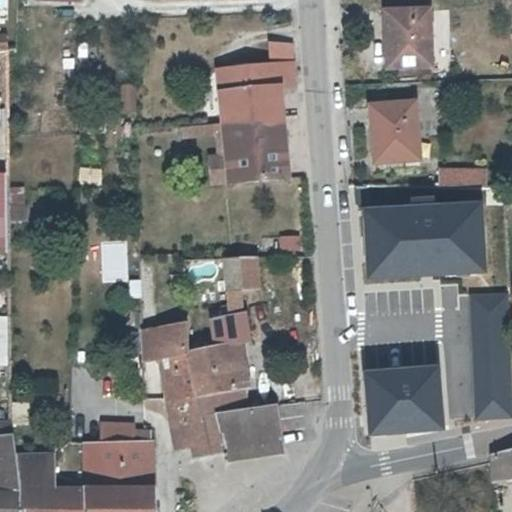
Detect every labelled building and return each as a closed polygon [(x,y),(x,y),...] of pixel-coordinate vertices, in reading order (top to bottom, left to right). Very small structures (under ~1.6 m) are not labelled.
[(41,0),(41,8),(85,9),(84,0),(41,0)] [(448,7),(407,8),(409,61),(450,60),(448,7)] [(0,41),(0,54),(10,54),(10,41),(0,41)] [(268,68),(293,66),(291,47),(268,44),(268,68)] [(225,128),(282,122),(280,91),(294,90),(293,66),(268,68),(248,70),(247,64),(232,66),(232,71),(219,72),(225,128)] [(114,115),(134,114),(133,85),(113,86),(114,115)] [(414,103),(374,105),(377,161),(416,159),(414,103)] [(282,122),(225,128),(230,186),(287,181),(282,122)] [(178,128),(180,148),(216,146),(215,126),(178,128)] [(212,187),(230,186),(225,128),(216,136),(218,159),(210,160),(212,187)] [(484,168),(443,169),(444,185),(485,184),(484,168)] [(481,205),(366,210),(369,274),(484,269),(481,205)] [(263,291),(262,261),(226,262),(229,319),(226,320),(215,322),(217,350),(189,355),(190,360),(191,363),(191,365),(192,369),(199,398),(204,419),(207,419),(248,413),(244,347),(250,346),(249,317),(247,317),(245,292),(263,291)] [(468,290),(427,293),(431,349),(472,346),(468,290)] [(504,296),(474,297),(479,415),(509,413),(504,296)] [(0,366),(8,366),(7,316),(0,315),(0,366)] [(176,451),(192,447),(190,432),(188,422),(204,419),(199,398),(192,369),(191,365),(191,363),(190,360),(189,355),(189,345),(189,328),(143,335),(144,360),(160,361),(175,451),(176,451)] [(436,369),(369,374),(373,432),(440,427),(436,369)] [(204,419),(188,422),(190,432),(192,447),(224,442),(226,452),(280,445),(276,409),(248,413),(207,419),(204,419)] [(0,511),(23,511),(18,483),(13,456),(13,452),(8,421),(0,421),(0,511)] [(85,443),(88,491),(153,489),(152,454),(151,444),(150,431),(135,431),(133,424),(102,424),(102,443),(85,443)] [(511,481),(511,453),(488,459),(490,485),(511,481)] [(53,455),(13,456),(18,483),(23,511),(154,511),(153,489),(88,491),(58,492),(53,455)]
